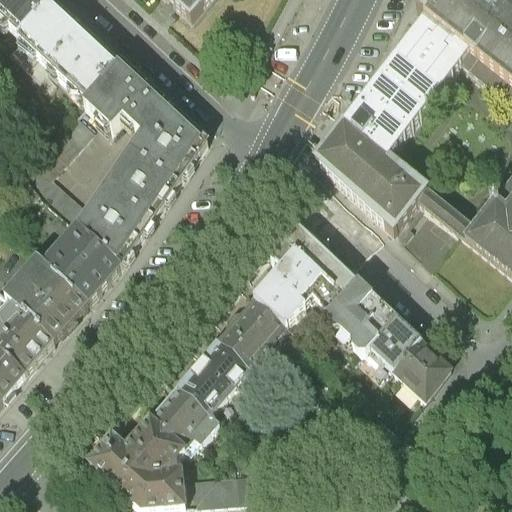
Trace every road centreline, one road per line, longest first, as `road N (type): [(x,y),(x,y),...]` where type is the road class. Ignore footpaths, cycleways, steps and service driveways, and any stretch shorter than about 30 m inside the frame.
road 1 (secondary): [(13,473),(181,280),(265,162)]
road 2 (residential): [(265,162),(484,366)]
road 3 (residential): [(87,0),(265,162)]
road 4 (secondary): [(265,162),(355,0)]
road 5 (residential): [(484,366),(390,502)]
